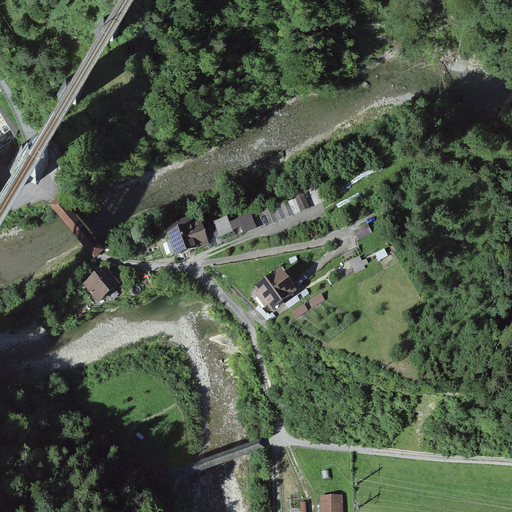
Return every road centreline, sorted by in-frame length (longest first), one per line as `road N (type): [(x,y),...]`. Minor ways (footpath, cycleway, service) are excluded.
road 1 (residential): [(0,170),(54,201),(99,254),(199,274),(222,291),(257,344),(276,413)]
road 2 (track): [(511,462),(283,436)]
road 3 (track): [(283,436),(178,473),(166,511)]
road 4 (track): [(188,265),(317,209)]
road 5 (track): [(43,193),(53,153),(0,76)]
